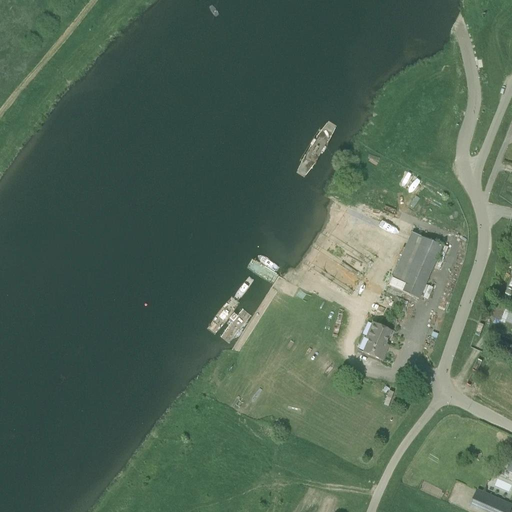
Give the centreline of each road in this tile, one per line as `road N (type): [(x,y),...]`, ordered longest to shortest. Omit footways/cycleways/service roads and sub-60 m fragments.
road 1 (tertiary): [(446,391),(443,368),(484,250),(471,184)]
road 2 (tertiary): [(471,184),(463,156),(474,83),(458,26)]
road 3 (unclassified): [(371,511),(400,451),(446,391)]
